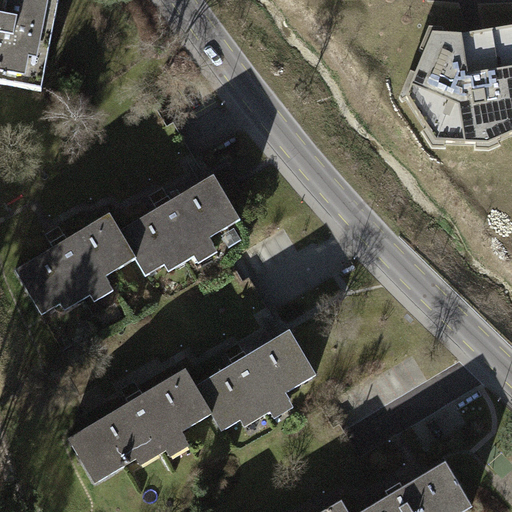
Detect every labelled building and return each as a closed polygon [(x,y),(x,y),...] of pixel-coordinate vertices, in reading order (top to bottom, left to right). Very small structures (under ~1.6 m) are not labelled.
[(60,0),(0,0),(0,82),(45,90),(60,0)] [(511,135),(511,28),(466,36),(435,34),(408,98),(437,142),(490,145),(511,135)] [(215,172),(118,227),(146,275),(166,264),(170,271),(196,257),(200,264),(220,253),(211,238),(242,220),(215,172)] [(109,212),(15,266),(42,312),(61,301),(66,309),(88,296),(94,307),(117,294),(108,278),(138,261),(109,212)] [(200,393),(217,422),(225,436),(247,424),(251,430),(278,415),(281,421),(298,411),(289,397),(317,381),(293,340),(200,393)] [(191,377),(71,446),(98,492),(142,467),(145,473),(170,458),(175,466),(197,454),(188,439),(217,422),(200,393),(191,377)] [(475,511),(451,472),(381,511),(475,511)]
